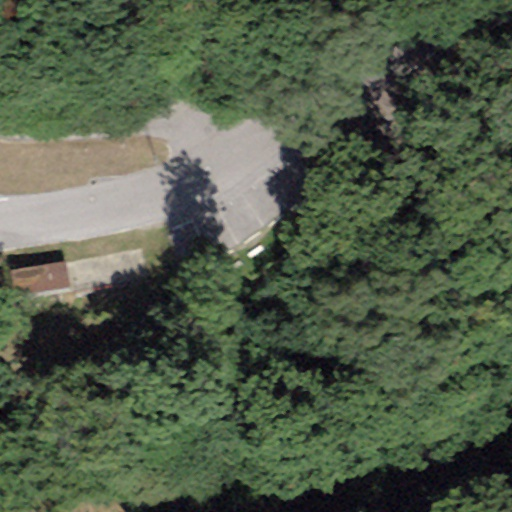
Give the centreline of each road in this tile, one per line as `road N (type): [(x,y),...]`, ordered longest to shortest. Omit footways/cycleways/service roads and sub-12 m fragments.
road 1 (tertiary): [(241,155),(482,0)]
road 2 (tertiary): [(0,228),(122,203),(241,155)]
road 3 (unclassified): [(0,125),(85,128),(162,117),(202,129),(241,155)]
